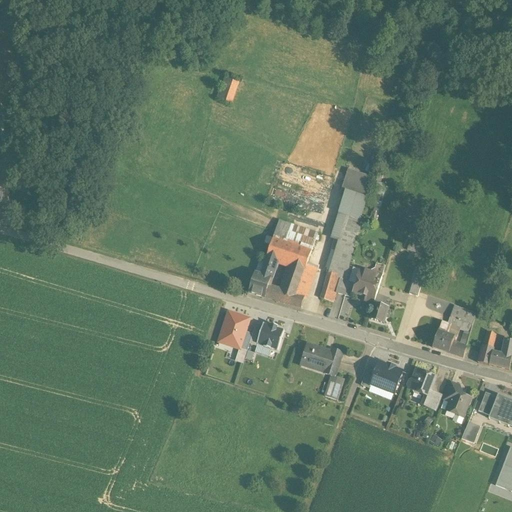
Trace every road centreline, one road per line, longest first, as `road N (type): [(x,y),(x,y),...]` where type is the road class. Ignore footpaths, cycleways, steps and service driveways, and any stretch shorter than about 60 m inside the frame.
road 1 (residential): [(0,231),(511,381)]
road 2 (track): [(371,339),(305,511)]
